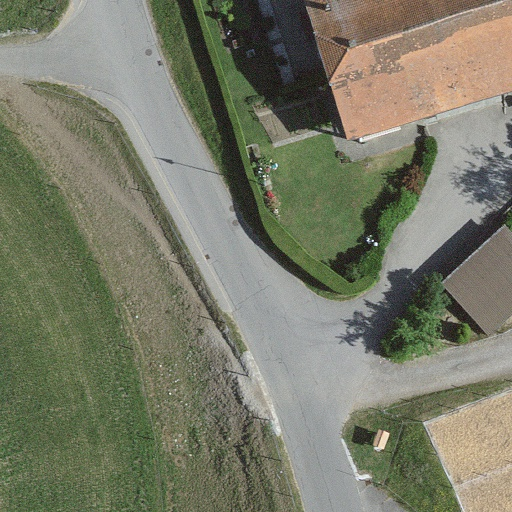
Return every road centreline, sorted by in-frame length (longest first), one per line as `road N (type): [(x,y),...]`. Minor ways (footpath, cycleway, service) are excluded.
road 1 (unclassified): [(115,0),(148,96),(299,388),(335,511)]
road 2 (track): [(130,55),(0,58)]
